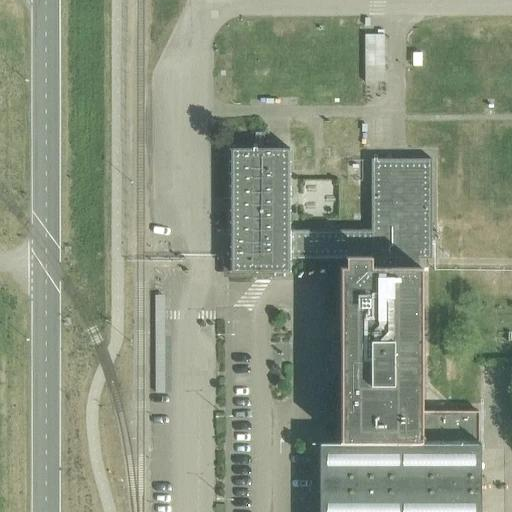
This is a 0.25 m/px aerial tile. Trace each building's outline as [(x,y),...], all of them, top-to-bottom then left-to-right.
[(385,82),(385,36),(364,35),(364,82),(385,82)] [(290,258),(346,258),(414,259),(431,259),(431,159),(370,159),(370,230),(290,230),(290,149),(229,149),(229,272),(257,272),(257,277),(268,277),(268,272),(290,272),(290,258)] [(421,412),(421,267),(414,267),(414,259),(346,258),(346,267),(340,267),(340,443),(480,443),(480,412),(421,412)] [(168,283),(159,283),(159,325),(168,326),(168,283)] [(479,511),(480,443),(340,443),(319,443),(318,511),(479,511)]
